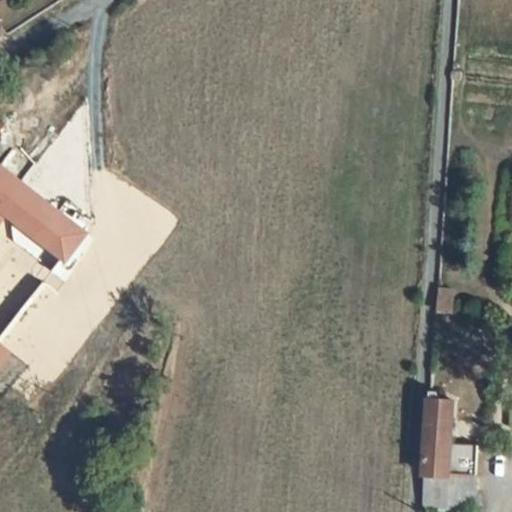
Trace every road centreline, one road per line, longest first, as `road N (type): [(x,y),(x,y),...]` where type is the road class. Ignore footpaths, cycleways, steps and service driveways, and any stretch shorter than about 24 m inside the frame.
road 1 (unclassified): [(451,0),(414,511)]
road 2 (unknown): [(94,3),(89,217)]
road 3 (unclassified): [(100,0),(0,67)]
